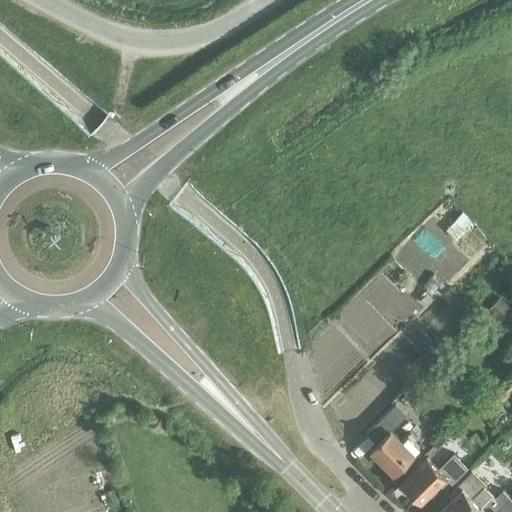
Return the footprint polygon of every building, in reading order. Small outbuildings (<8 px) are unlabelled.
[(463,210),(446,227),(457,238),(474,221),(463,210)] [(451,286),(444,293),(449,298),(456,292),(451,286)] [(427,292),(420,298),(425,304),(433,297),(427,292)] [(499,296),(487,307),(498,319),(510,307),(499,296)] [(439,354),(431,347),(424,354),(431,362),(439,354)] [(484,396),(495,407),(511,391),(511,380),(508,375),(484,396)] [(395,469),(414,451),(413,450),(419,444),(415,439),(417,436),(410,429),(401,438),(392,429),(406,414),(395,402),(367,430),(377,440),(371,446),(395,469)] [(19,432),(10,435),(15,450),(21,449),(18,440),(21,439),(19,432)] [(453,452),(447,458),(440,466),(429,454),(404,478),(422,497),(440,481),(442,483),(448,476),(451,479),(466,465),(453,452)] [(474,511),(480,507),(488,503),(495,510),(509,496),(503,491),(495,498),(472,473),(449,494),(453,498),(437,511),(474,511)] [(114,487),(104,489),(106,500),(116,497),(114,487)] [(509,511),(511,509),(511,499),(509,496),(495,510),(493,511),(509,511)]
